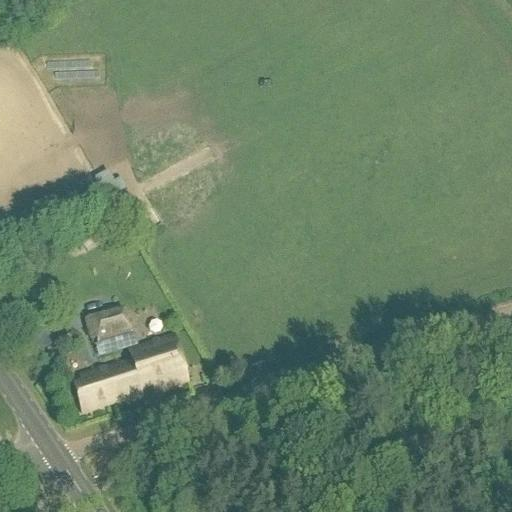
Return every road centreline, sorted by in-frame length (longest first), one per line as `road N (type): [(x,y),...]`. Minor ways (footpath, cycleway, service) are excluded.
road 1 (track): [(214,410),(511,317)]
road 2 (unclassified): [(54,457),(214,410)]
